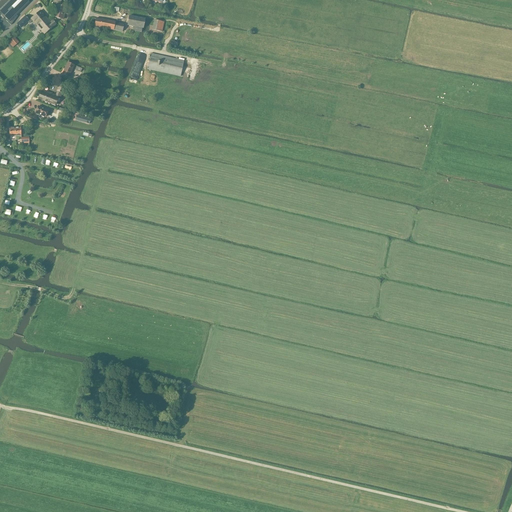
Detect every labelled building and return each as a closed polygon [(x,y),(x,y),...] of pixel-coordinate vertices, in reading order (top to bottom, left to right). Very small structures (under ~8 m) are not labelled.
[(6,21),(10,25),(17,16),(16,15),(29,2),(26,0),(9,0),(10,0),(3,7),(1,9),(0,9),(0,13),(7,20),(6,21)] [(10,0),(9,0),(1,0),(0,1),(0,9),(1,9),(3,7),(10,0)] [(64,10),(65,7),(58,5),(55,17),(63,19),(65,11),(64,10)] [(25,15),(18,23),(22,28),(27,23),(29,24),(33,21),(36,25),(38,23),(41,20),(42,21),(43,20),(42,19),(45,16),(40,11),(39,11),(31,18),(29,19),(25,15)] [(41,20),(38,23),(42,28),(40,30),(44,34),(46,33),(56,24),(52,20),(50,22),(45,16),(42,19),(43,20),(42,21),(41,20)] [(133,27),(142,28),(143,29),(145,19),(129,16),(127,25),(133,27)] [(96,18),(94,29),(100,31),(100,28),(114,30),(122,32),(123,26),(121,23),(96,18)] [(154,20),(152,30),(161,32),(163,22),(154,20)] [(10,40),(6,43),(11,49),(15,45),(13,43),(10,40)] [(150,53),(150,55),(147,70),(180,77),(184,60),(150,53)] [(139,54),(136,63),(143,66),(146,56),(139,54)] [(67,62),(62,74),(69,77),(74,65),(67,62)] [(57,91),(55,95),(59,96),(59,97),(60,97),(62,93),(63,94),(66,86),(59,84),(56,91),(57,91)] [(55,106),(59,97),(59,96),(55,95),(42,89),(38,99),(55,106)] [(45,117),(48,110),(38,106),(35,113),(45,117)] [(90,119),(76,115),(75,120),(89,123),(90,119)] [(30,142),(30,152),(35,152),(35,153),(44,153),(44,151),(45,150),(45,148),(41,148),(40,142),(38,142),(30,142)]
